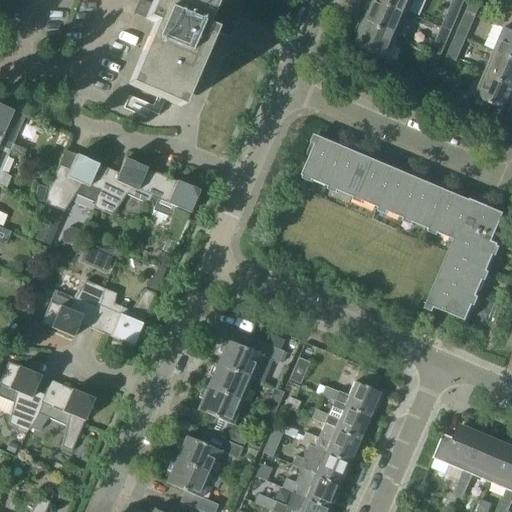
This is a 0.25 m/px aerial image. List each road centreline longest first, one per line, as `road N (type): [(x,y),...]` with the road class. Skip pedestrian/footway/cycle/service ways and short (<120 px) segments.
road 1 (residential): [(446,361),(210,262)]
road 2 (residential): [(283,92),(497,181),(511,179)]
road 3 (residential): [(210,262),(283,92)]
road 4 (residential): [(380,511),(446,361)]
road 5 (residential): [(150,398),(210,262)]
road 6 (residential): [(100,511),(150,398)]
